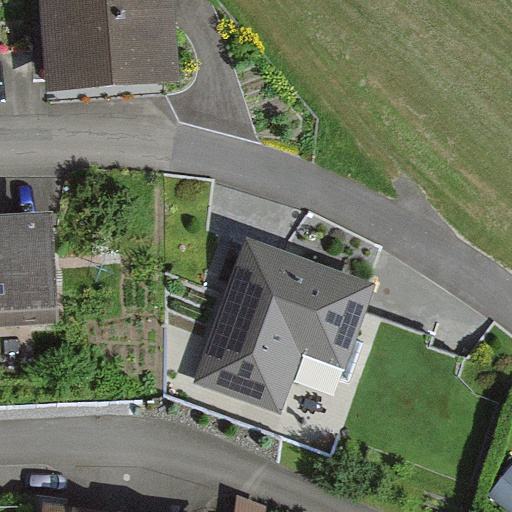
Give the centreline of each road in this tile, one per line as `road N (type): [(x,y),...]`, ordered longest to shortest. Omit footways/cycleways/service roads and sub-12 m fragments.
road 1 (residential): [(0,156),(168,149),(290,177),(511,299)]
road 2 (residential): [(0,451),(91,446),(215,468),(316,511)]
road 3 (track): [(259,0),(402,182),(435,250)]
